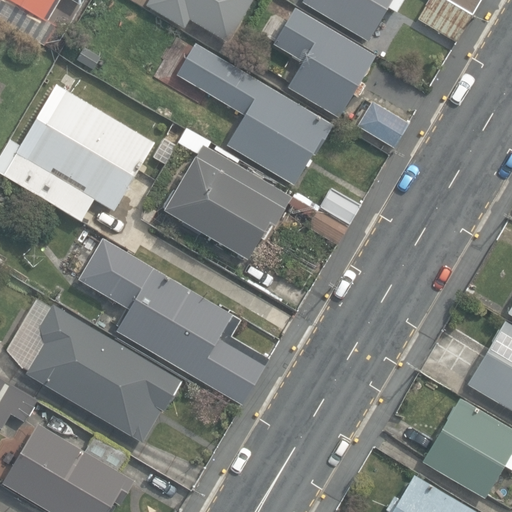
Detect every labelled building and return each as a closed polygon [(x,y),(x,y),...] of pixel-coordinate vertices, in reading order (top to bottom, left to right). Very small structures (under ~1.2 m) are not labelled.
[(0,0),(0,20),(44,47),(57,26),(48,21),(60,0),(70,0),(81,6),(84,0),(0,0)] [(255,0),(148,0),(145,6),(184,28),(188,20),(228,44),(255,0)] [(303,0),(302,2),(368,41),(388,8),(396,12),(402,0),(303,0)] [(478,0),(426,0),(416,18),(455,40),(478,0)] [(289,87),(338,116),(374,56),(295,9),(274,44),(304,62),(289,87)] [(316,155),(333,126),(194,45),(175,77),(243,116),(226,146),(293,185),(312,153),(316,155)] [(92,71),(99,58),(82,48),(75,61),(92,71)] [(5,175),(81,220),(95,198),(115,210),(155,143),(67,91),(31,152),(22,147),(18,153),(7,147),(0,159),(0,169),(6,173),(5,175)] [(359,125),(395,147),(409,124),(373,102),(359,125)] [(194,151),(202,138),(187,129),(185,132),(188,134),(182,144),(194,151)] [(153,157),(165,164),(176,144),(164,138),(153,157)] [(273,228),(291,198),(200,145),(193,156),(194,157),(163,211),(247,261),(268,225),(273,228)] [(359,205),(331,189),(321,207),(316,205),(304,227),(337,245),(359,205)] [(148,224),(156,211),(145,205),(142,211),(142,220),(148,224)] [(117,330),(242,404),(270,358),(232,336),(241,320),(104,238),(80,279),(127,307),(117,324),(120,326),(117,330)] [(184,382),(53,305),(40,327),(46,342),(27,375),(143,443),(162,411),(166,413),(184,382)] [(511,327),(503,322),(467,385),(511,411),(511,327)] [(37,400),(18,389),(0,377),(0,427),(2,429),(11,413),(25,421),(37,400)] [(422,456),(484,492),(503,460),(511,465),(511,425),(458,393),(422,456)] [(2,482),(52,511),(108,511),(115,501),(121,504),(135,481),(118,471),(128,454),(96,434),(85,452),(37,423),(2,482)] [(477,511),(414,474),(400,498),(395,495),(386,509),(390,511),(477,511)]
